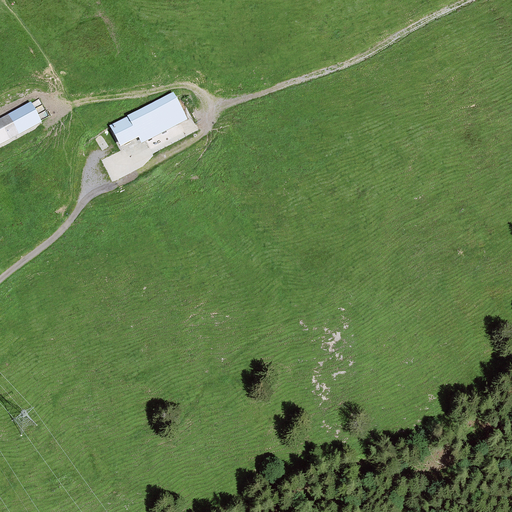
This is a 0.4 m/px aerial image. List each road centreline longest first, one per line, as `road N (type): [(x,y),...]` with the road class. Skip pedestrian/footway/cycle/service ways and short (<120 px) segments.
road 1 (track): [(0,278),(64,227),(84,199),(152,171),(212,116),(213,104),(195,85),(58,104)]
road 2 (track): [(213,104),(368,54),(461,0)]
